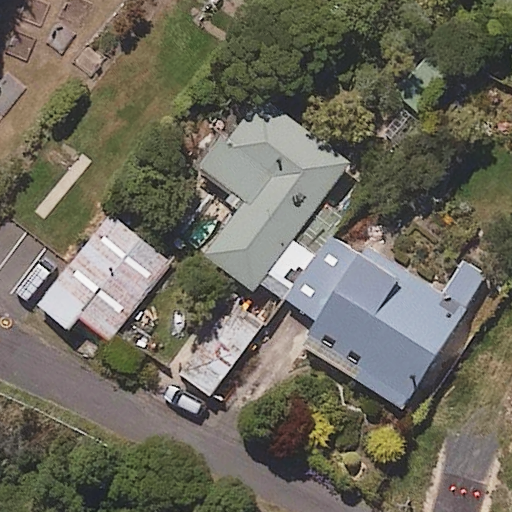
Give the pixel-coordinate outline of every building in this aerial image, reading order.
[(457,74),(434,57),(403,99),(426,116),(457,74)] [(304,268),(309,272),(355,207),(335,192),(354,167),(262,97),(207,171),(252,205),(212,258),(258,293),(266,283),(285,297),(304,268)] [(173,264),(112,216),(40,305),(73,332),(84,318),(112,341),(173,264)] [(467,263),(449,293),(374,247),(367,258),(338,238),(291,304),(323,323),(308,349),(410,411),(491,278),(467,263)] [(267,326),(231,303),(184,376),(219,399),(267,326)]
